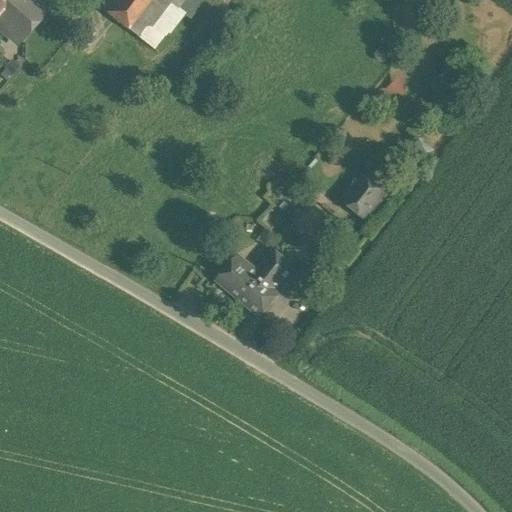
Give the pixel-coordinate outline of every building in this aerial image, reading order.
[(11,0),(0,13),(0,20),(5,26),(28,0),(11,0)] [(0,0),(0,13),(11,0),(0,0)] [(41,0),(28,0),(5,26),(0,20),(0,29),(18,46),(52,9),(41,0)] [(109,0),(103,9),(135,34),(160,0),(109,0)] [(160,0),(135,34),(149,45),(184,0),(160,0)] [(363,174),(342,201),(367,221),(388,194),(363,174)] [(252,268),(232,292),(260,316),(298,272),(270,248),(252,268)] [(238,256),(218,281),(232,292),(252,268),(238,256)]
